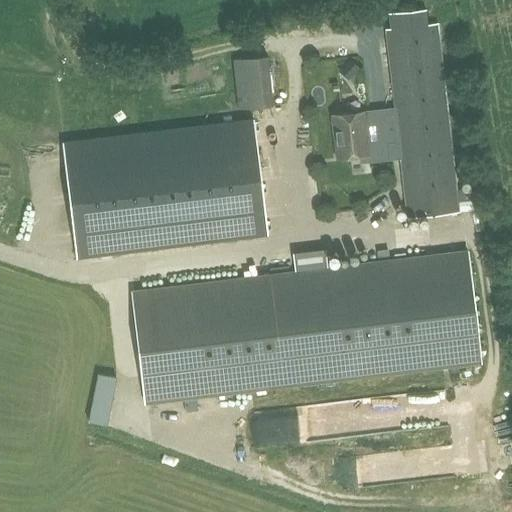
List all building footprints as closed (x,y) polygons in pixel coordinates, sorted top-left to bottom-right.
[(347,22),(344,8),(330,11),(333,24),(347,22)] [(428,23),(426,8),(388,12),(390,27),(384,28),(405,215),(458,211),(449,121),(464,120),(452,20),(428,23)] [(238,107),(271,103),(266,56),(233,59),(238,107)] [(342,66),(351,74),(358,66),(349,58),(342,66)] [(367,154),(363,111),(330,115),(335,158),(367,154)] [(61,141),(75,256),(266,233),(252,118),(61,141)] [(293,270),(131,290),(133,305),(145,403),(151,402),(471,364),(476,363),(480,363),(467,249),(325,266),(323,253),(292,256),(293,270)] [(88,420),(106,423),(115,375),(98,372),(88,420)] [(184,411),(196,410),(195,398),(183,400),(184,411)]
